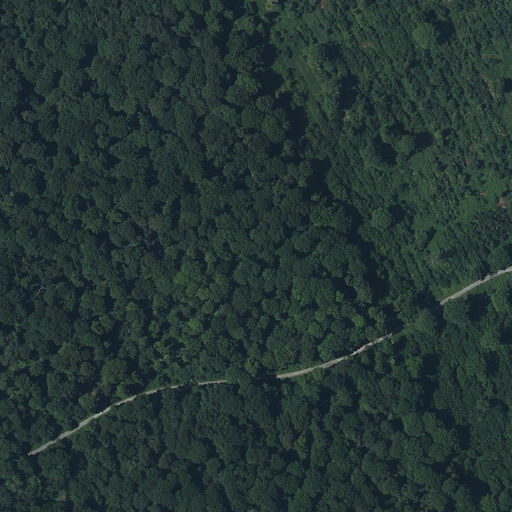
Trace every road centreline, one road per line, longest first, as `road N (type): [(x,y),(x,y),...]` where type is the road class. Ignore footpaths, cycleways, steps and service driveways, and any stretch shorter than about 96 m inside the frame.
road 1 (track): [(0,469),(150,392),(287,381),(338,365),(474,283),(511,269)]
road 2 (track): [(232,0),(388,335)]
road 3 (track): [(194,0),(0,91)]
road 4 (track): [(477,511),(388,335)]
